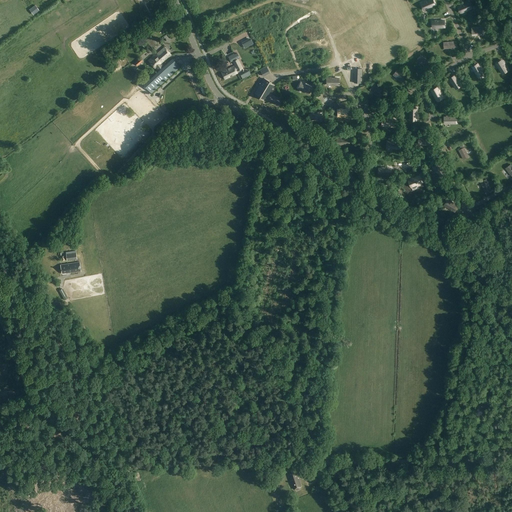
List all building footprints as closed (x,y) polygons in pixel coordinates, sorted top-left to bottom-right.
[(424,9),(435,5),(433,0),(429,0),(425,2),(425,1),(423,2),(424,3),(421,3),(424,9)] [(458,7),(461,13),(472,8),(469,2),(462,5),(462,4),(460,5),(460,6),(458,7)] [(146,41),(151,47),(157,43),(151,36),(146,41)] [(244,43),(247,51),(256,47),(253,39),(244,43)] [(171,55),(165,47),(153,57),(149,61),(155,68),(156,67),(159,71),(163,67),(160,63),(163,61),(164,61),(171,55)] [(234,66),(221,72),(225,79),(230,77),(229,76),(231,75),(232,76),(238,73),(236,70),(237,69),(238,70),(242,68),(238,59),(240,58),(237,53),(235,55),(234,54),(228,57),(231,62),(233,61),(236,68),(235,68),(234,66)] [(425,67),(429,61),(420,55),(416,60),(425,67)] [(137,66),(143,61),(140,58),(134,63),(137,66)] [(159,71),(144,84),(151,94),(181,67),(173,59),(163,67),(159,71)] [(501,60),(496,63),(502,74),(508,70),(504,63),(503,61),(503,62),(501,60)] [(479,65),(478,63),(472,67),(478,77),(484,74),(480,67),(479,65)] [(267,67),(260,71),(263,76),(270,72),(267,67)] [(505,78),(511,74),(511,73),(510,69),(503,74),(505,78)] [(401,82),(405,76),(397,70),(393,75),(401,82)] [(456,77),(455,75),(449,78),(456,89),(461,85),(457,78),(458,78),(457,76),(456,77)] [(263,79),(254,94),(265,100),(274,85),(263,79)] [(298,88),(309,93),(311,88),(304,84),(305,83),(303,82),(303,83),(301,82),(298,88)] [(378,96),(382,91),(374,84),(369,90),(378,96)] [(443,98),(438,88),(437,87),(431,90),(437,101),(443,98)] [(150,98),(156,105),(160,101),(154,94),(150,98)] [(330,107),(333,111),(339,106),(336,102),(330,107)] [(463,159),(469,156),(464,147),(458,150),(463,159)] [(438,163),(433,168),(442,177),(446,172),(441,166),(440,165),(439,165),(438,163)] [(409,180),(411,186),(422,182),(420,176),(412,179),(412,178),(410,179),(411,180),(409,180)] [(486,179),(480,182),(484,191),(491,188),(486,179)] [(444,205),(455,211),(458,206),(451,202),(451,201),(450,200),(449,201),(447,199),(444,205)] [(67,261),(77,259),(76,253),(75,253),(75,251),(66,252),(67,261)] [(80,262),(60,265),(61,274),(70,272),(70,273),(81,272),(80,262)] [(288,472),(293,489),(301,487),(296,470),(288,472)]
